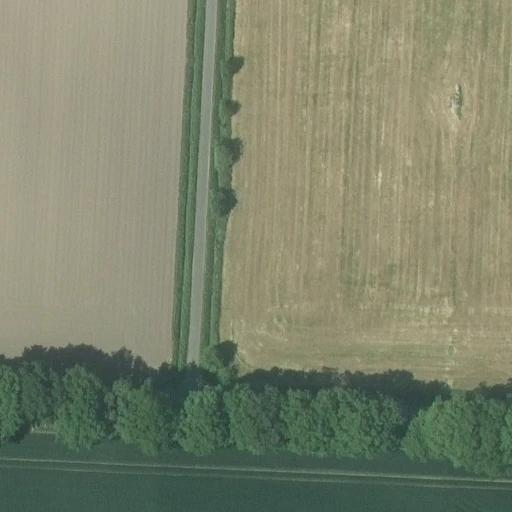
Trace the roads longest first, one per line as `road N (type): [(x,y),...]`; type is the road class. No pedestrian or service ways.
road 1 (unclassified): [(216,0),(196,403)]
road 2 (unclassified): [(196,403),(511,421)]
road 3 (unclassified): [(0,393),(196,403)]
